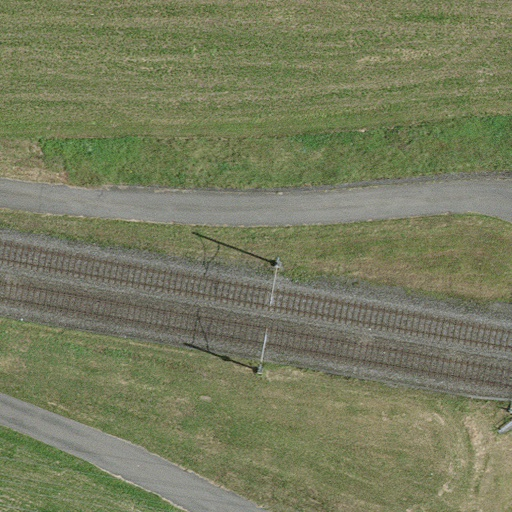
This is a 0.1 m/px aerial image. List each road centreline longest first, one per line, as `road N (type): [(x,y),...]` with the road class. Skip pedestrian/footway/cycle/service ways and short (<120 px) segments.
road 1 (unclassified): [(511,198),(103,205),(0,196)]
road 2 (unclassified): [(0,410),(234,511)]
